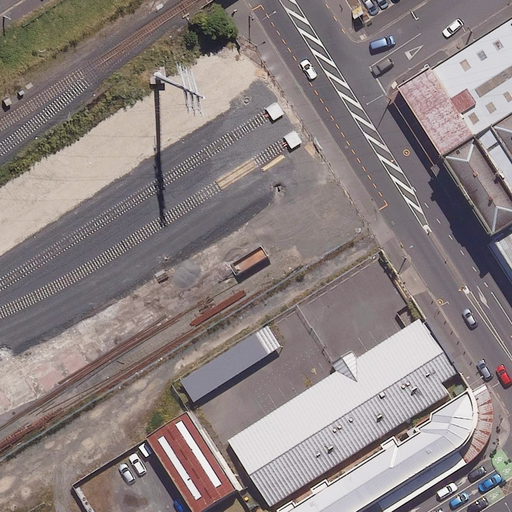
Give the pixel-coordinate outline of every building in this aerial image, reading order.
[(511,23),(405,93),(452,164),(511,124),(511,23)] [(0,199),(0,415),(21,409),(92,369),(353,201),(249,40),(0,199)] [(511,124),(452,164),(503,245),(511,238),(511,124)] [(511,259),(511,238),(503,245),(511,259)] [(463,373),(426,316),(360,359),(355,351),(335,364),(340,372),(231,442),(275,509),(452,395),(445,385),(463,373)] [(282,349),(269,328),(183,382),(197,403),(282,349)] [(279,511),(278,511),(382,511),(473,455),(477,451),(480,447),(484,442),(487,437),(489,432),(491,427),(492,422),(493,416),(494,411),(493,405),(493,400),(491,394),(490,389),(488,384),(485,379),(393,436),(382,443),(387,452),(330,488),(325,480),(312,489),(317,496),(298,509),(292,499),(277,509),(279,511)] [(199,511),(235,490),(187,412),(145,438),(191,511),(199,511)]
